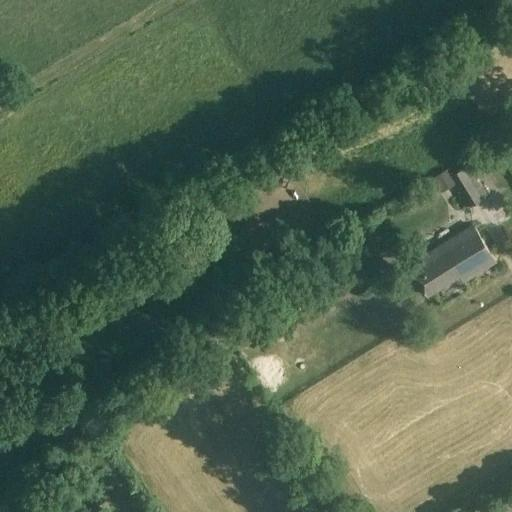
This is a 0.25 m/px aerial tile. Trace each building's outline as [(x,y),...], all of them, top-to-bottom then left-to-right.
[(468,207),(481,199),(463,168),(449,176),(468,207)] [(247,206),(258,200),(245,177),(234,184),(235,187),(200,208),(211,227),(247,206)] [(463,281),(496,261),(473,224),(422,256),(426,262),(412,271),(427,295),(459,275),(463,281)] [(298,270),(311,292),(340,274),(327,252),(298,270)] [(94,511),(110,511),(106,500),(92,506),(94,511)]
